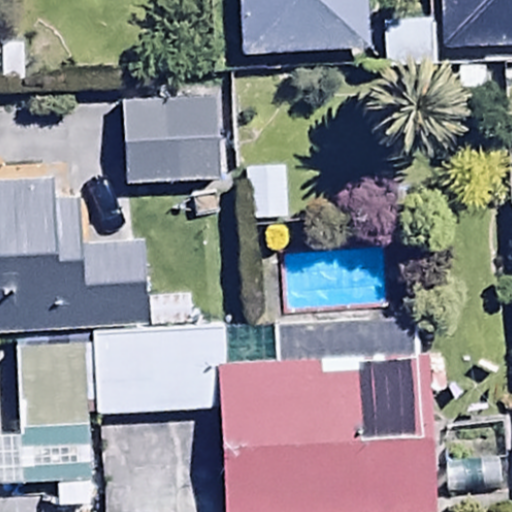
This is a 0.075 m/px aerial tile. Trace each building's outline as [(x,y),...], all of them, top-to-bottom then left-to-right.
[(237,0),(239,53),(364,52),(363,0),(237,0)] [(511,0),(435,0),(437,51),(511,49),(511,0)] [(215,106),(119,114),(126,195),(221,187),(215,106)] [(186,304),(145,306),(142,244),(81,247),(79,196),(53,198),(52,182),(0,185),(0,337),(187,328),(186,304)] [(214,369),(216,414),(221,511),(428,511),(418,321),(268,330),(271,365),(221,368),(214,369)] [(214,369),(221,368),(219,330),(91,337),(96,421),(216,414),(214,369)] [(0,489),(54,487),(54,511),(83,511),(83,488),(75,488),(73,429),(25,431),(24,405),(4,406),(4,391),(0,391),(0,489)]
